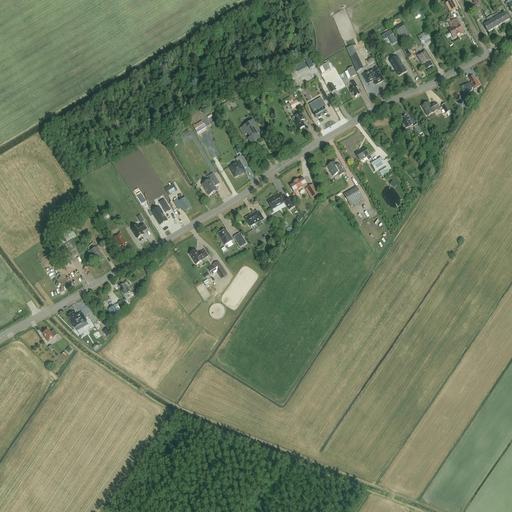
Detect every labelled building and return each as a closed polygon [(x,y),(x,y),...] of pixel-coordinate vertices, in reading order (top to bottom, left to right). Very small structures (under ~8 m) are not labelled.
[(453,0),(452,0),(445,4),(450,12),(458,8),(453,0)] [(492,15),(499,27),(504,23),(498,12),(496,13),(498,15),(494,17),(493,15),(492,15)] [(498,12),(504,23),(510,20),(505,13),(501,15),(499,12),(498,12)] [(487,19),(493,30),(499,27),(492,15),(491,16),(493,20),(491,21),(489,17),(487,19)] [(452,35),(453,38),(463,33),(458,25),(457,25),(458,24),(456,21),(454,22),(452,20),(453,19),(452,17),(450,17),(448,18),(448,19),(447,19),(448,22),(449,21),(453,28),(449,30),(450,32),(446,35),(448,37),(452,35)] [(493,30),(487,19),(486,19),(488,23),(486,24),(484,21),(481,22),(483,27),(484,26),(488,33),(493,30)] [(404,26),(396,31),(401,39),(409,35),(404,26)] [(391,31),(382,36),(384,40),(388,38),(392,45),(397,42),(391,31)] [(427,32),(418,37),(420,42),(424,40),(425,42),(431,39),(427,32)] [(356,55),(352,46),(347,49),(351,57),(356,55)] [(422,65),(422,64),(426,70),(433,66),(430,61),(431,60),(426,51),(417,56),(422,65)] [(357,55),(350,58),(357,71),(363,68),(357,55)] [(305,60),(305,61),(309,69),(316,66),(312,57),(305,60)] [(391,63),(400,78),(407,74),(399,59),(391,63)] [(328,64),(323,66),(326,72),(331,69),(328,64)] [(351,78),(357,75),(353,68),(347,70),(351,78)] [(380,83),(381,82),(382,82),(383,80),(376,68),(363,76),(368,83),(372,81),(374,82),(376,84),(378,84),(380,83)] [(477,80),(476,81),(474,76),(469,78),(471,82),(470,83),(469,84),(469,83),(464,86),(468,93),(472,90),(472,89),(473,88),(474,90),(480,86),(477,80)] [(351,94),(352,94),(355,98),(360,94),(356,88),(358,87),(355,81),(351,83),(354,89),(351,91),(351,92),(350,92),(351,94)] [(336,90),(333,84),(328,87),(331,93),(336,90)] [(329,99),(323,90),(320,92),(326,101),(329,99)] [(298,100),(290,104),(293,109),(301,105),(298,100)] [(321,109),(319,110),(322,116),(327,114),(324,108),(326,107),(323,102),(318,104),(321,109)] [(432,105),(431,106),(428,102),(422,107),(428,116),(434,112),(439,109),(436,103),(432,105)] [(441,106),(446,114),(451,111),(446,104),(441,106)] [(317,119),(322,116),(319,110),(317,111),(314,106),(311,108),(317,119)] [(296,116),(292,118),(298,130),(305,126),(302,121),(304,119),(301,113),(296,116)] [(401,121),(403,125),(402,125),(402,126),(403,128),(404,128),(405,128),(406,130),(413,125),(408,117),(407,118),(406,116),(402,119),(403,120),(401,121)] [(202,121),(193,127),(197,133),(206,128),(202,121)] [(254,122),(241,129),(244,135),(248,134),(251,139),(260,133),(254,122)] [(419,135),(422,133),(417,125),(414,127),(419,135)] [(186,140),(192,137),(188,131),(183,134),(186,140)] [(370,156),(365,148),(356,154),(360,161),(367,157),(369,161),(372,159),(370,156)] [(231,170),(231,171),(232,172),(232,173),(233,174),(234,174),(235,176),(234,176),(235,178),(239,176),(238,175),(245,172),(243,169),(247,167),(241,156),(236,159),(237,162),(238,163),(234,165),(231,167),(230,168),(231,171),(231,170)] [(381,158),(371,164),(375,171),(385,165),(381,158)] [(334,162),(325,168),(328,167),(333,176),(338,174),(339,176),(345,173),(340,164),(339,164),(340,166),(338,167),(338,166),(337,166),(334,162)] [(387,168),(380,172),(382,176),(389,172),(387,168)] [(214,187),(220,184),(213,174),(207,178),(209,181),(203,185),(205,189),(205,190),(205,191),(206,192),(207,193),(209,195),(217,190),(214,187)] [(298,191),(298,190),(306,185),(302,178),(301,179),(300,178),(299,179),(299,180),(294,183),(293,183),(291,184),(291,185),(290,185),(295,192),(296,192),(298,191)] [(172,185),(165,189),(168,195),(176,190),(172,185)] [(306,189),(312,198),(319,194),(313,185),(306,189)] [(357,187),(344,195),(351,207),(364,199),(357,187)] [(282,204),(284,203),(279,195),(268,202),(272,210),(273,209),(282,204)] [(284,202),(289,211),(296,207),(291,198),(284,202)] [(181,206),(184,211),(190,207),(185,199),(179,202),(178,200),(174,202),(178,208),(181,206)] [(164,200),(159,203),(165,213),(171,210),(164,200)] [(160,210),(154,214),(160,225),(167,221),(160,210)] [(260,214),(257,216),(255,212),(249,216),(250,217),(245,219),(249,226),(260,220),(260,221),(264,219),(260,214)] [(103,222),(110,218),(107,213),(100,217),(103,222)] [(143,224),(139,227),(138,226),(132,230),(138,239),(144,235),(142,231),(144,230),(144,231),(147,229),(143,224)] [(56,241),(60,247),(77,237),(73,230),(56,241)] [(230,235),(229,236),(225,230),(221,233),(219,232),(218,233),(218,235),(218,236),(219,236),(221,239),(220,239),(224,246),(233,240),(230,235)] [(121,247),(122,248),(126,246),(125,244),(127,243),(120,233),(114,237),(120,247),(121,247)] [(240,248),(246,244),(240,234),(234,238),(240,248)] [(74,239),(60,248),(68,261),(78,254),(77,253),(81,251),(74,239)] [(103,258),(104,257),(98,247),(89,252),(93,258),(94,258),(97,263),(104,260),(103,258)] [(202,260),(208,256),(204,251),(199,254),(196,250),(189,254),(196,265),(203,260),(202,260)] [(227,276),(218,262),(213,266),(213,267),(208,270),(212,275),(217,272),(222,279),(227,276)] [(124,298),(132,293),(127,285),(125,286),(124,284),(120,287),(121,289),(120,290),(124,298)] [(127,308),(123,301),(117,304),(122,311),(127,308)] [(118,314),(114,306),(108,310),(112,317),(118,314)] [(68,317),(75,328),(86,321),(82,314),(77,317),(75,313),(68,317)] [(50,333),(48,330),(42,333),(45,337),(44,337),(48,342),(54,338),(54,337),(57,335),(54,331),(50,333)]
